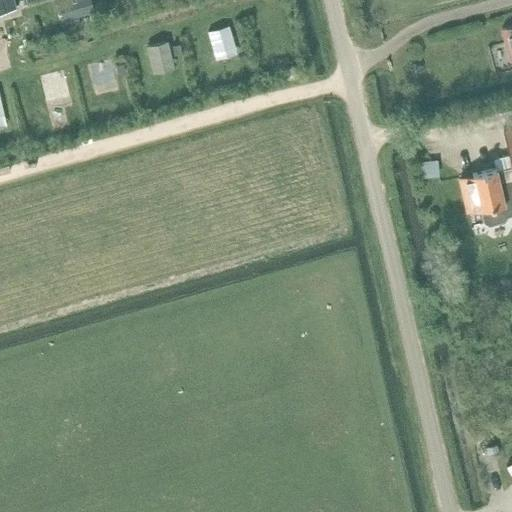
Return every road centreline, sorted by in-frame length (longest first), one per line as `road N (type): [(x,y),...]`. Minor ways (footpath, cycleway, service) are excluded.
road 1 (unclassified): [(446,511),(328,0)]
road 2 (track): [(348,86),(271,99),(0,177)]
